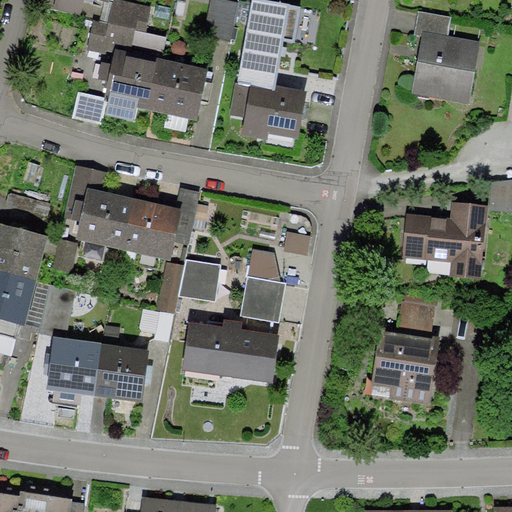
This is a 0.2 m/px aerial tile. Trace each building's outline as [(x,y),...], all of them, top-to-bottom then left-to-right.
[(59,0),(57,7),(80,13),(83,0),(59,0)] [(239,2),(225,0),(221,0),(216,38),(232,41),(239,2)] [(300,8),(254,0),(236,109),(247,111),(243,131),(266,135),(267,130),(298,135),(305,95),(276,90),(284,39),(294,41),(300,8)] [(150,11),(115,5),(112,22),(147,27),(150,11)] [(449,16),(422,14),(420,36),(447,38),(449,16)] [(132,27),(95,20),(91,43),(129,49),(132,27)] [(474,43),(429,40),(428,57),(421,57),(419,83),(445,85),(444,100),(470,102),(474,43)] [(162,63),(116,54),(108,98),(153,107),(162,63)] [(205,70),(162,63),(153,107),(196,115),(205,70)] [(104,175),(76,170),(66,223),(83,226),(78,253),(101,257),(103,242),(122,246),(130,201),(100,195),(104,175)] [(511,177),(491,178),(490,210),(511,210),(511,177)] [(180,184),(175,209),(195,213),(200,187),(180,184)] [(130,201),(122,246),(167,254),(170,241),(175,209),(130,201)] [(478,276),(485,206),(455,203),(453,222),(409,217),(405,254),(454,259),(453,274),(478,276)] [(170,241),(190,245),(195,213),(175,209),(170,241)] [(41,235),(2,228),(0,237),(0,272),(33,279),(41,235)] [(73,244),(59,242),(54,269),(68,272),(73,244)] [(254,252),(249,279),(280,285),(277,256),(254,252)] [(180,269),(165,266),(152,339),(167,342),(175,296),(180,269)] [(175,296),(204,301),(209,274),(180,269),(175,296)] [(33,279),(0,272),(0,348),(19,352),(33,279)] [(280,285),(249,279),(243,315),(273,320),(280,285)] [(71,290),(39,284),(30,329),(63,335),(71,290)] [(401,303),(400,318),(432,322),(434,307),(401,303)] [(432,322),(400,318),(398,334),(430,337),(432,322)] [(278,337),(191,324),(185,369),(271,382),(278,337)] [(435,340),(382,334),(376,381),(393,383),(391,398),(428,402),(435,340)] [(102,349),(56,343),(50,387),(96,393),(102,349)] [(148,355),(102,349),(96,393),(142,399),(148,355)] [(16,511),(19,491),(0,488),(0,511),(16,511)] [(69,511),(71,496),(21,489),(18,511),(69,511)] [(210,511),(211,506),(139,501),(138,511),(210,511)]
